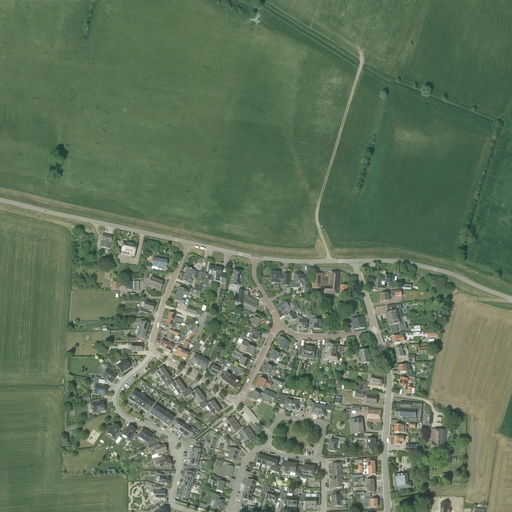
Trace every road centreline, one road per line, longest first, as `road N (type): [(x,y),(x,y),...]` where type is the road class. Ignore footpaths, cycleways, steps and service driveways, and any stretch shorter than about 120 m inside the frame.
road 1 (residential): [(191,511),(170,500),(182,456),(177,441),(115,409),(115,390),(153,351)]
road 2 (track): [(328,261),(315,214),(362,61)]
road 3 (residential): [(387,511),(389,384),(375,330)]
road 4 (unclassified): [(511,299),(445,271),(354,261)]
road 5 (unclassified): [(0,200),(146,233)]
